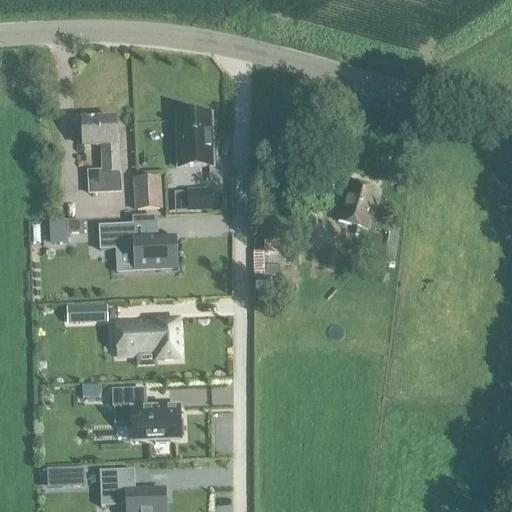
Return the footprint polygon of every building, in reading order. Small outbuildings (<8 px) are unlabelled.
[(210,116),(176,118),(179,169),(212,168),(210,116)] [(88,174),(89,195),(120,194),(118,146),(115,146),(114,120),(82,122),(83,148),(102,148),(103,173),(88,174)] [(133,179),(134,212),(162,211),(161,178),(133,179)] [(384,237),(385,235),(388,225),(372,220),(380,194),(349,185),(338,223),(357,229),(355,236),(377,243),(375,261),(394,264),(398,239),(384,237)] [(193,194),(194,212),(216,211),(215,193),(193,194)] [(267,233),(277,233),(301,234),(302,215),(267,214),(267,233)] [(66,223),(67,223),(67,222),(51,223),(52,244),(68,243),(68,235),(67,235),(66,223)] [(67,223),(66,223),(67,235),(68,235),(83,235),(82,223),(67,223)] [(133,242),(132,226),(97,228),(98,252),(132,250),(134,274),(176,271),(174,239),(133,242)] [(264,234),(264,253),(253,253),(253,276),(269,277),(279,276),(280,269),(285,269),(285,255),(288,255),(289,235),(264,234)] [(106,307),(84,308),(84,323),(107,322),(106,307)] [(118,359),(136,358),(136,356),(156,355),(156,362),(180,361),(178,322),(155,323),(155,324),(147,324),(117,325),(118,359)] [(82,399),(99,399),(99,386),(82,386),(82,399)] [(132,408),(132,425),(132,427),(133,443),(155,442),(155,446),(169,445),(169,442),(179,441),(179,440),(183,440),(182,422),(178,422),(178,409),(165,409),(165,408),(153,409),(153,410),(142,410),(141,392),(113,393),(114,408),(132,408)] [(48,490),(61,489),(60,472),(48,473),(48,490)] [(135,493),(134,472),(112,473),(112,488),(100,489),(101,509),(127,508),(127,511),(164,511),(164,492),(135,493)]
